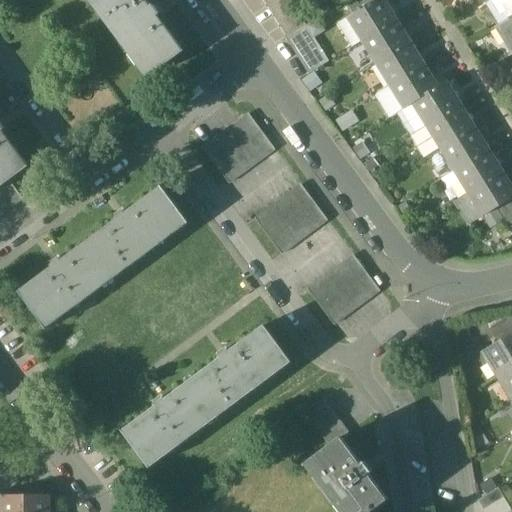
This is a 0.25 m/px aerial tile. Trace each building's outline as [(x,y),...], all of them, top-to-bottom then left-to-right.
[(0,0),(0,8),(11,0),(0,0)] [(87,0),(94,9),(106,0),(87,0)] [(146,80),(184,52),(145,0),(106,0),(94,9),(146,80)] [(306,26),(289,0),(260,0),(286,39),(306,26)] [(396,21),(383,0),(348,0),(345,2),(353,16),(348,19),(362,42),(396,21)] [(511,0),(496,0),(509,20),(511,18),(511,0)] [(511,18),(509,20),(500,26),(509,41),(507,43),(511,51),(511,18)] [(396,21),(362,42),(376,65),(410,43),(396,21)] [(306,26),(286,39),(308,75),(329,62),(306,26)] [(410,43),(376,65),(390,87),(424,66),(410,43)] [(424,66),(390,87),(405,109),(413,104),(439,88),(424,66)] [(439,88),(413,104),(427,127),(460,106),(446,84),(439,88)] [(460,106),(427,127),(441,149),(474,128),(460,106)] [(261,133),(248,115),(238,122),(251,140),(261,133)] [(238,122),(203,148),(229,184),(274,151),(261,133),(251,140),(238,122)] [(0,188),(9,182),(29,167),(0,127),(0,188)] [(474,128),(441,149),(455,172),(488,151),(474,128)] [(488,151),(455,172),(469,194),(503,173),(488,151)] [(511,188),(503,173),(469,194),(483,217),(496,209),(507,203),(511,199),(511,188)] [(0,188),(0,216),(22,200),(9,182),(0,188)] [(301,186),(256,219),(281,254),(327,221),(301,186)] [(161,187),(126,214),(124,212),(115,219),(116,220),(88,241),(116,278),(188,224),(161,187)] [(511,227),(511,211),(507,203),(496,209),(509,230),(511,227)] [(88,241),(61,261),(60,259),(51,266),(52,268),(19,292),(47,329),(116,278),(88,241)] [(379,292),(353,257),(308,290),(334,325),(379,292)] [(511,315),(490,329),(498,343),(511,333),(511,315)] [(264,327),(229,353),(227,351),(218,358),(219,359),(191,380),(219,417),(291,363),(264,327)] [(511,333),(498,343),(482,353),(489,363),(490,362),(498,375),(496,376),(497,377),(511,367),(511,333)] [(511,367),(497,377),(503,387),(508,384),(511,391),(511,367)] [(191,380),(164,400),(163,398),(154,405),(155,407),(122,431),(150,468),(219,417),(191,380)] [(323,400),(306,413),(331,447),(342,439),(348,434),(323,400)] [(342,439),(331,447),(307,464),(341,511),(372,511),(388,501),(369,476),(373,474),(365,463),(362,466),(342,439)] [(6,464),(0,468),(0,482),(12,474),(6,464)] [(12,474),(0,482),(0,493),(2,496),(19,483),(12,474)] [(498,489),(478,501),(484,511),(504,499),(498,489)] [(49,511),(50,496),(1,497),(1,511),(49,511)] [(504,499),(484,511),(505,511),(510,509),(504,499)]
